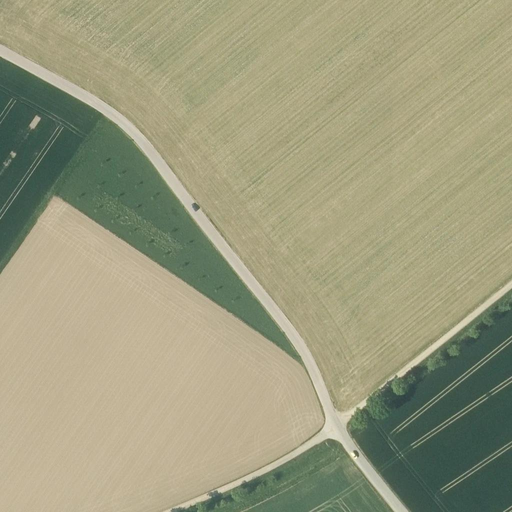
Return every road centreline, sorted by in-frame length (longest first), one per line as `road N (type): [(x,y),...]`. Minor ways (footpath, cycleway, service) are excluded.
road 1 (unclassified): [(0,52),(137,137),(283,321),(312,365),(336,427),(401,511)]
road 2 (track): [(336,427),(511,287)]
road 3 (track): [(110,114),(0,275)]
